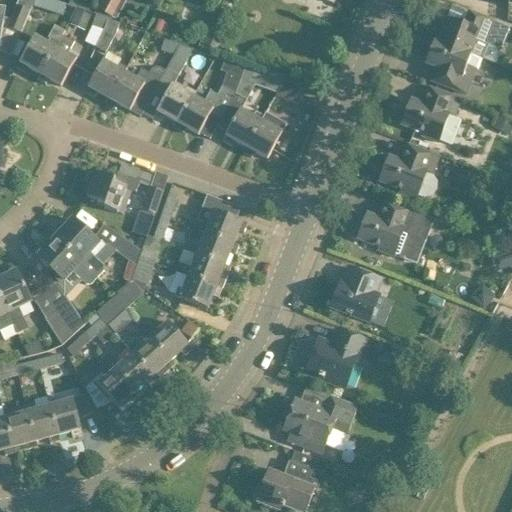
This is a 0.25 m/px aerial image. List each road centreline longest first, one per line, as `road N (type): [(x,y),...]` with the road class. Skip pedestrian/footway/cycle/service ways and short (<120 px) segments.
road 1 (residential): [(311,209),(56,130)]
road 2 (residential): [(311,209),(391,0)]
road 3 (residential): [(214,402),(257,341),(311,209)]
road 4 (residential): [(207,511),(237,437),(234,421),(214,402)]
road 5 (residential): [(118,473),(171,444),(214,402)]
